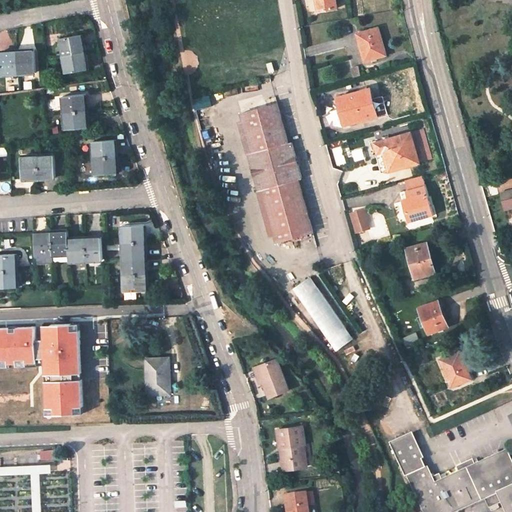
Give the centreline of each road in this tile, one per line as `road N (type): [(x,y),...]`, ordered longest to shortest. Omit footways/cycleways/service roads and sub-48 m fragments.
road 1 (unclassified): [(250,511),(239,405),(162,191)]
road 2 (tertiary): [(417,0),(492,279)]
road 3 (residential): [(282,0),(344,251)]
road 4 (unclassified): [(162,191),(106,3)]
road 5 (residential): [(162,191),(0,206)]
